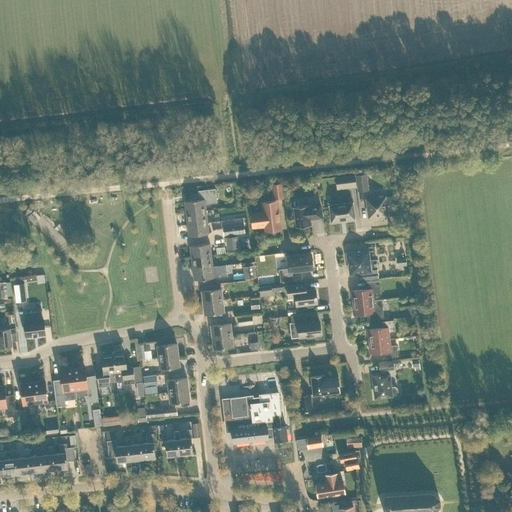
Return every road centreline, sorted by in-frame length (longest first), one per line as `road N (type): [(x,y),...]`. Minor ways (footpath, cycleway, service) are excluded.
road 1 (unclassified): [(0,200),(511,145)]
road 2 (residential): [(0,497),(99,485),(213,493)]
road 3 (residential): [(0,363),(179,319)]
road 4 (residential): [(201,365),(340,348)]
road 5 (residential): [(213,493),(201,365)]
